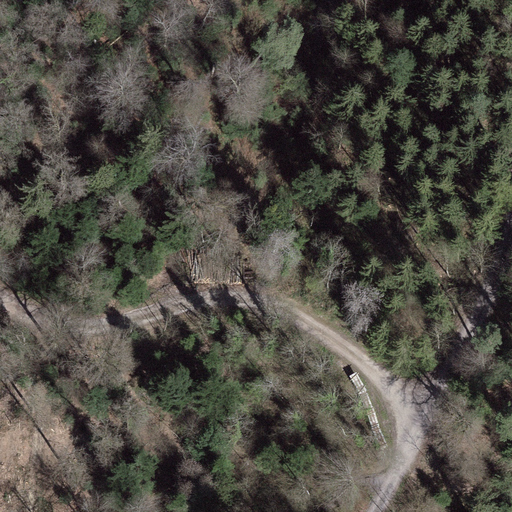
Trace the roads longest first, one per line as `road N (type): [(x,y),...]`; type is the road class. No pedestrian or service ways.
road 1 (track): [(0,300),(67,328),(234,293),(279,305),(350,349),(423,422)]
road 2 (track): [(423,422),(492,291),(511,231)]
